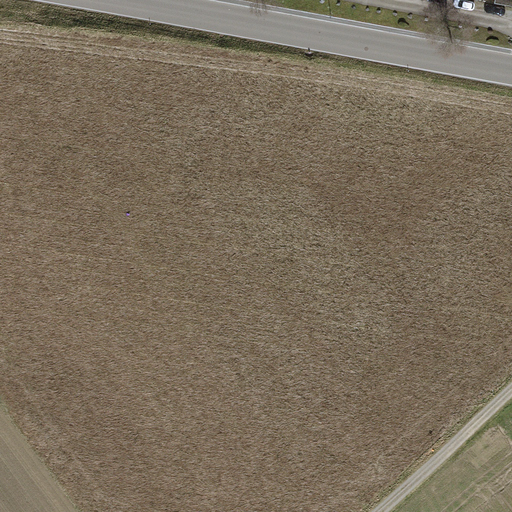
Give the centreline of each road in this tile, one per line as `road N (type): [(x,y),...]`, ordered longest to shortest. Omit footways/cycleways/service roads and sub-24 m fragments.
road 1 (unclassified): [(120,0),(511,71)]
road 2 (track): [(379,511),(511,392)]
